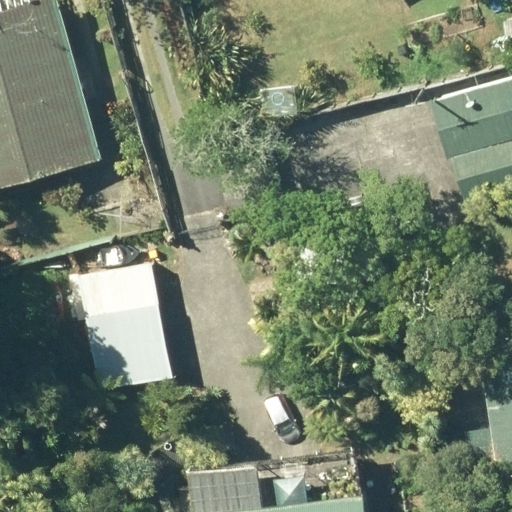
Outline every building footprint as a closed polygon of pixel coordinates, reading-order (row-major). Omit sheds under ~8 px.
[(0,179),(112,149),(72,0),(14,0),(0,4),(0,179)] [(477,0),(489,13),(504,0),(477,0)] [(461,153),(475,197),(511,185),(511,78),(441,100),(458,155),(461,153)] [(71,268),(80,313),(169,298),(162,255),(71,268)] [(476,419),(481,472),(511,468),(511,338),(493,340),(502,416),(476,419)] [(202,500),(203,511),(386,511),(381,472),(202,500)]
